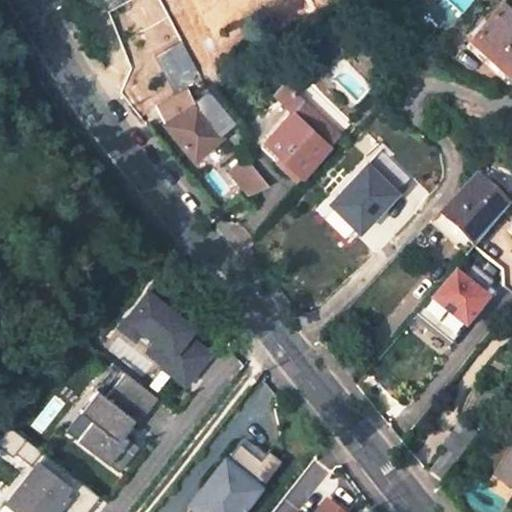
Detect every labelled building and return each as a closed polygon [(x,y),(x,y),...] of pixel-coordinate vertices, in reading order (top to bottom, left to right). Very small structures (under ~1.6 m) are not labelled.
[(511,67),(511,8),(504,1),(470,39),(507,72),(511,67)] [(292,112),(264,141),(301,176),(340,134),(286,84),(274,95),(292,112)] [(226,132),(225,131),(211,114),(200,101),(190,86),(155,104),(166,126),(193,158),(226,132)] [(409,176),(389,157),(392,153),(388,149),(384,153),(382,150),(370,162),(368,160),(327,203),(361,234),(401,193),(396,187),(409,176)] [(269,185),(247,160),(231,172),(250,195),(267,187),(269,185)] [(474,246),(510,204),(488,183),(478,173),(457,196),(445,207),(446,208),(440,214),(474,246)] [(431,223),(466,256),(474,246),(440,214),(439,215),(431,223)] [(473,264),(462,277),(483,294),(493,281),(473,264)] [(459,281),(450,275),(412,324),(447,352),(474,316),(472,315),(478,307),(480,309),(489,298),(483,294),(462,277),(459,281)] [(186,308),(153,282),(119,325),(135,338),(143,329),(157,340),(148,351),(164,363),(162,366),(186,384),(210,353),(187,335),(193,327),(187,321),(191,316),(184,311),(186,308)] [(197,321),(191,316),(187,321),(193,327),(197,321)] [(138,423),(158,398),(125,372),(106,396),(97,389),(80,411),(91,420),(77,439),(119,471),(138,447),(123,434),(134,420),(138,423)] [(445,451),(430,472),(441,479),(457,458),(456,457),(460,452),(463,454),(478,433),(460,420),(440,447),(445,451)] [(8,424),(0,434),(0,446),(12,456),(15,452),(32,466),(5,501),(18,511),(55,511),(59,506),(64,510),(66,511),(86,511),(99,495),(8,424)] [(511,454),(499,475),(511,482),(511,454)] [(244,511),(260,492),(224,464),(202,493),(201,492),(199,494),(202,496),(192,509),(190,507),(188,509),(192,511),(244,511)] [(18,511),(5,501),(0,506),(0,511),(18,511)] [(341,511),(327,501),(318,511),(341,511)]
